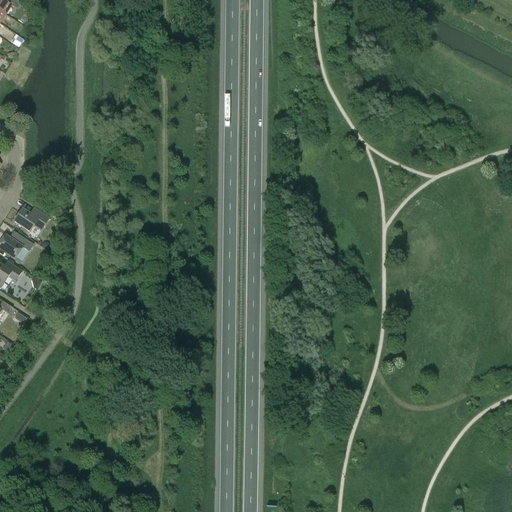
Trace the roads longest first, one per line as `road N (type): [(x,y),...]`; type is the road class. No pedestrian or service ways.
road 1 (motorway): [(246,511),(254,0)]
road 2 (motorway): [(232,0),(226,511)]
